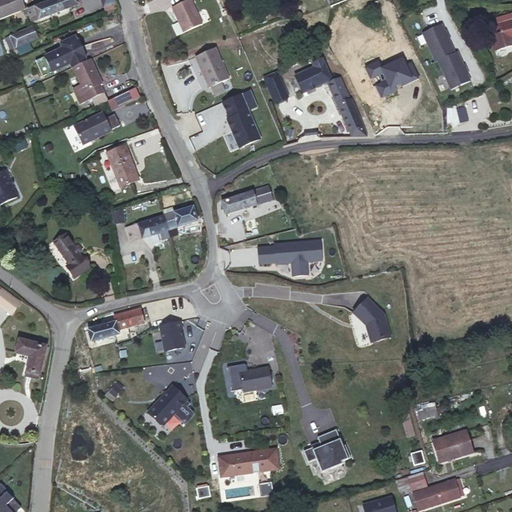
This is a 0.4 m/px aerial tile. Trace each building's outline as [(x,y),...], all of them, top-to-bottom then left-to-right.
[(20,0),(0,0),(0,19),(24,10),(20,0)] [(32,22),(77,5),(78,3),(77,0),(52,0),(27,10),(32,22)] [(202,24),(190,0),(187,0),(172,7),(183,32),(202,24)] [(105,11),(117,8),(115,3),(104,7),(105,11)] [(498,24),(511,20),(511,14),(496,19),(498,24)] [(511,20),(498,24),(499,27),(490,30),(496,51),(511,46),(511,20)] [(442,25),(422,34),(436,63),(438,61),(455,54),(442,25)] [(29,42),(37,38),(32,26),(5,38),(10,50),(29,42)] [(73,30),(58,36),(60,42),(75,35),(73,30)] [(73,68),(87,61),(85,56),(86,56),(84,52),(80,51),(78,48),(75,41),(77,40),(75,35),(60,42),(63,46),(48,53),(46,58),(51,69),(55,70),(70,63),(73,68)] [(20,55),(32,49),(29,42),(16,47),(20,55)] [(229,79),(215,48),(195,57),(209,88),(229,79)] [(455,54),(438,61),(451,90),(471,82),(457,53),(455,54)] [(332,79),(322,58),(312,62),(314,67),(295,76),(303,92),(332,79)] [(102,84),(90,59),(87,61),(73,68),(81,85),(73,89),(80,104),(104,93),(100,85),(102,84)] [(288,98),(277,72),(264,78),(275,103),(288,98)] [(367,135),(351,99),(349,100),(339,78),(328,83),(333,95),(352,137),(367,135)] [(108,101),(112,110),(139,97),(135,88),(108,101)] [(257,109),(250,92),(221,103),(240,151),(261,142),(248,113),(257,109)] [(95,107),(108,101),(104,93),(91,99),(95,107)] [(468,121),(465,107),(456,110),(460,123),(468,121)] [(271,125),(266,112),(259,115),(264,128),(271,125)] [(102,113),(73,126),(81,145),(110,132),(102,113)] [(51,144),(44,129),(38,132),(44,147),(51,144)] [(27,147),(25,142),(15,147),(18,152),(27,147)] [(53,150),(51,144),(44,147),(47,152),(53,150)] [(138,180),(125,146),(106,153),(120,188),(138,180)] [(11,185),(9,181),(4,171),(0,173),(0,205),(16,197),(11,185)] [(225,215),(272,199),(268,186),(221,202),(225,215)] [(197,221),(193,207),(164,216),(168,230),(167,230),(169,237),(178,234),(175,228),(197,221)] [(122,222),(120,211),(111,212),(113,224),(122,222)] [(168,230),(164,216),(125,228),(130,242),(160,232),(162,239),(169,237),(167,230),(168,230)] [(69,264),(66,266),(74,278),(89,268),(78,252),(80,250),(77,247),(75,248),(65,234),(53,242),(69,264)] [(320,242),(273,246),(274,247),(258,249),(259,265),(275,264),(275,265),(291,264),(292,277),(308,276),(307,267),(304,268),(303,263),(322,261),(320,242)] [(20,303),(0,288),(0,306),(12,315),(20,303)] [(385,317),(367,299),(352,315),(365,327),(370,347),(392,342),(385,317)] [(119,334),(118,330),(152,320),(148,306),(113,317),(115,322),(88,330),(91,342),(119,334)] [(165,353),(186,349),(180,321),(158,326),(165,353)] [(39,374),(46,346),(19,340),(16,352),(31,356),(27,371),(38,374),(39,374)] [(273,391),(268,369),(240,374),(244,396),(273,391)] [(116,386),(110,393),(116,399),(122,391),(116,386)] [(187,401),(174,389),(149,416),(161,428),(187,401)] [(438,416),(435,406),(423,409),(425,419),(438,416)] [(425,419),(423,409),(417,410),(419,420),(425,419)] [(473,452),(466,431),(433,441),(439,462),(473,452)] [(348,463),(336,432),(317,440),(321,450),(312,454),(311,451),(304,454),(308,464),(317,461),(323,476),(342,468),(342,465),(348,463)] [(282,473),(276,449),(217,458),(220,482),(282,473)] [(412,454),(414,464),(423,463),(422,452),(412,454)] [(410,483),(420,479),(419,474),(397,481),(398,486),(410,483)] [(464,495),(459,478),(455,479),(460,496),(464,495)] [(460,496),(455,479),(423,489),(420,479),(410,483),(418,509),(460,496)] [(1,484),(0,484),(0,511),(16,511),(21,508),(13,499),(14,498),(1,484)] [(396,511),(393,497),(364,505),(365,511),(396,511)]
